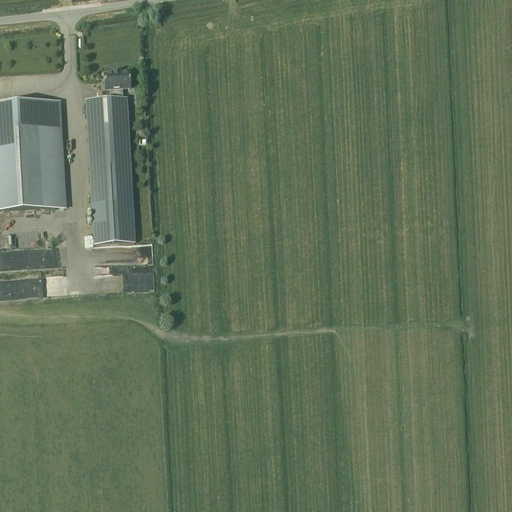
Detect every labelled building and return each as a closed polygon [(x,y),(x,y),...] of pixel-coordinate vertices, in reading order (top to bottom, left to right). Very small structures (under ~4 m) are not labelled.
[(110,93),(110,101),(123,100),(122,92),(130,92),(129,73),(120,74),(120,73),(112,73),(112,74),(103,75),(104,93),(110,93)] [(125,101),(85,102),(92,250),(132,248),(125,101)] [(0,214),(66,211),(60,103),(0,106),(0,214)] [(0,252),(0,271),(32,270),(31,251),(0,252)] [(113,294),(154,293),(153,274),(113,275),(113,294)]
